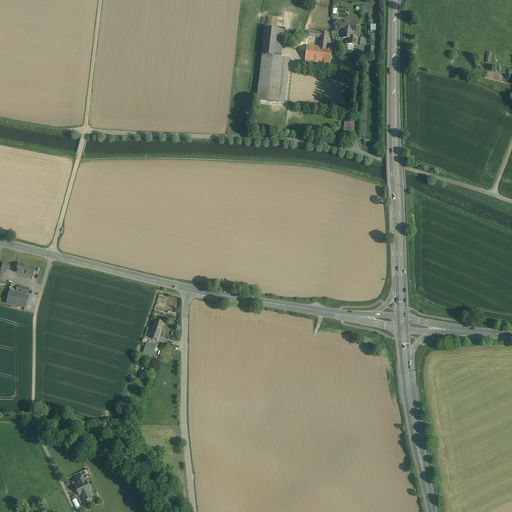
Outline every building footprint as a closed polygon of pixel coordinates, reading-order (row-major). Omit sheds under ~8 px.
[(363,3),(363,4),(362,13),(369,13),(369,12),(370,12),(370,11),(371,11),(372,11),(372,7),(372,4),(363,3)] [(352,23),(345,22),(344,26),(343,38),(348,38),(350,39),(350,36),(351,31),(352,23)] [(283,30),(265,28),(262,56),(280,58),(283,30)] [(328,33),(320,32),(320,33),(308,31),(308,37),(320,38),(319,47),(323,47),(326,48),(328,33)] [(354,37),(350,36),(350,39),(348,38),(347,44),(356,45),(357,38),(354,37)] [(319,47),(307,46),(305,61),(322,63),(323,47),(319,47)] [(326,48),(323,47),(322,63),(330,64),(332,48),(326,48)] [(280,58),(262,56),(256,101),(278,103),(283,59),(283,58),(280,58)] [(289,59),(283,59),(278,103),(284,104),(289,59)] [(27,266),(18,264),(16,272),(24,275),(27,266)] [(35,268),(27,266),(24,275),(32,277),(35,268)] [(29,289),(17,286),(16,292),(27,296),(29,289)] [(27,296),(16,292),(10,291),(6,303),(25,308),(29,296),(27,296)] [(163,324),(155,321),(151,333),(160,336),(163,324)] [(156,346),(146,343),(142,354),(153,357),(156,346)] [(147,369),(141,367),(139,367),(137,371),(140,372),(139,375),(144,377),(147,369)] [(90,490),(86,481),(85,481),(82,474),(75,478),(78,485),(74,486),(79,496),(82,494),(83,497),(83,499),(84,501),(91,498),(88,491),(90,490)]
